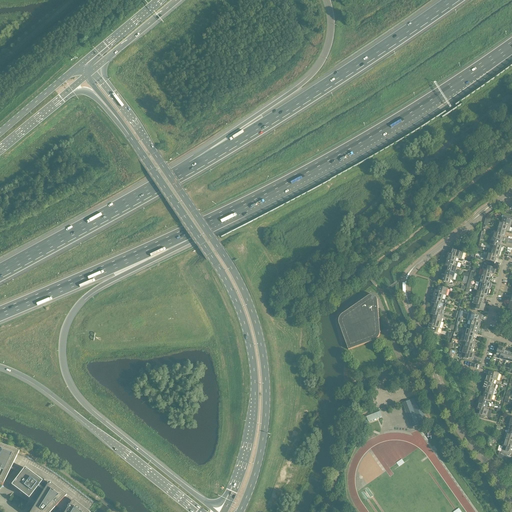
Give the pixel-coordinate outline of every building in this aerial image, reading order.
[(502,222),(502,223),(504,223),(505,224),(504,226),(508,227),(509,227),(510,228),(511,221),(511,219),(511,217),(506,216),(505,219),(503,218),(502,222)] [(497,224),(496,228),(497,228),(504,230),(506,231),(509,232),(510,229),(509,228),(509,227),(508,227),(504,226),(505,224),(504,223),(502,223),(502,222),(499,222),(499,224),(497,224)] [(496,232),(496,233),(499,234),(499,236),(502,237),(504,237),(505,238),(506,231),(504,230),(497,228),(496,232)] [(492,235),(492,237),(492,238),(501,241),(504,242),(505,239),(504,238),(504,237),(502,237),(499,236),(499,234),(496,233),(496,232),(494,232),(493,235),(492,235)] [(492,238),(490,245),(492,246),(493,245),(496,246),(496,244),(500,245),(501,241),(492,238)] [(492,246),(491,250),(500,252),(502,246),(500,245),(496,244),(496,246),(493,245),(492,246)] [(451,254),(452,254),(454,255),(453,257),(457,258),(459,259),(462,260),(463,255),(464,253),(461,252),(452,249),(451,254)] [(489,249),(488,253),(490,254),(493,255),(493,257),(496,258),(499,259),(500,252),(491,250),(489,249)] [(448,253),(446,260),(455,262),(457,258),(453,257),(454,255),(452,254),(451,254),(448,253)] [(488,253),(486,260),(495,262),(496,258),(493,257),(493,255),(490,254),(488,253)] [(446,260),(444,266),(447,267),(450,268),(451,266),(454,266),(457,267),(458,263),(455,262),(446,260)] [(484,263),(483,269),(483,270),(486,270),(485,270),(489,271),(488,273),(491,274),(491,275),(494,275),(496,268),(495,268),(492,267),(489,267),(490,265),(484,263)] [(447,267),(446,271),(455,274),(457,267),(454,266),(451,266),(450,268),(447,267)] [(483,270),(481,276),(490,279),(491,275),(491,274),(488,273),(489,271),(485,270),(486,270),(483,270)] [(445,275),(448,276),(447,278),(451,279),(453,280),(455,274),(446,271),(445,275)] [(442,274),(440,281),(449,284),(451,279),(447,278),(448,276),(445,275),(442,274)] [(481,276),(479,283),(482,283),(485,284),(486,282),(489,283),(490,279),(481,276)] [(479,283),(478,287),(481,287),(490,290),(492,283),(489,283),(486,282),(485,284),(482,283),(479,283)] [(438,291),(441,292),(440,294),(444,295),(443,295),(446,296),(448,289),(439,286),(438,291)] [(478,287),(477,291),(480,292),(483,293),(482,295),(486,296),(485,296),(488,297),(490,290),(481,287),(478,287)] [(435,290),(433,297),(442,299),(443,295),(444,295),(440,294),(441,292),(438,291),(435,290)] [(477,291),(475,297),(484,300),(485,296),(486,296),(482,295),(483,293),(480,292),(477,291)] [(339,324),(348,350),(374,341),(375,340),(376,340),(377,339),(378,338),(378,337),(379,337),(379,336),(380,335),(380,334),(380,333),(380,332),(380,331),(377,300),(377,299),(377,298),(376,298),(376,297),(375,297),(375,296),(374,296),(373,295),(372,295),(371,295),(370,295),(369,295),(369,296),(368,296),(343,314),(342,314),(341,315),(340,316),(340,317),(340,318),(339,318),(339,319),(339,320),(339,321),(339,322),(339,323),(339,324)] [(433,297),(431,303),(433,304),(434,304),(437,305),(438,303),(441,303),(444,304),(445,300),(442,299),(433,297)] [(475,297),(473,304),(476,305),(479,305),(480,303),(483,304),(484,300),(475,297)] [(433,304),(431,308),(433,308),(442,311),(444,311),(446,305),(444,304),(441,303),(438,303),(437,305),(434,304),(433,304)] [(475,309),(474,311),(477,312),(478,310),(484,312),(486,305),(483,304),(480,303),(479,305),(476,305),(475,309)] [(469,311),(467,320),(471,321),(475,322),(475,320),(479,321),(479,320),(481,321),(483,315),(477,314),(477,313),(474,313),(469,311)] [(433,315),(432,319),(441,322),(443,315),(441,315),(437,314),(437,316),(433,315)] [(431,323),(431,324),(434,325),(434,327),(437,328),(439,328),(439,329),(441,322),(432,319),(431,323)] [(471,321),(470,325),(479,328),(479,327),(480,327),(480,325),(480,324),(481,321),(479,320),(479,321),(475,320),(475,322),(471,321)] [(429,323),(427,330),(438,333),(439,328),(437,328),(434,327),(434,325),(431,324),(431,323),(429,323)] [(467,324),(466,328),(467,329),(469,329),(469,330),(472,330),(472,333),(475,334),(477,334),(478,332),(479,331),(479,329),(479,328),(470,325),(467,324)] [(467,329),(465,335),(474,338),(476,338),(477,334),(475,334),(472,333),(472,330),(469,330),(469,329),(467,329)] [(462,335),(460,341),(462,342),(463,342),(465,343),(465,342),(469,343),(469,341),(473,342),(474,338),(465,335),(462,335)] [(462,342),(461,346),(464,347),(473,349),(475,343),(473,342),(469,341),(469,343),(465,342),(465,343),(463,342),(462,342)] [(461,346),(459,352),(462,353),(465,354),(468,355),(469,352),(472,353),(473,349),(464,347),(461,346)] [(494,354),(493,357),(499,359),(500,356),(500,357),(501,353),(503,354),(504,351),(505,348),(498,346),(497,350),(496,354),(494,354)] [(500,356),(499,359),(506,361),(509,352),(504,351),(503,354),(501,353),(500,357),(500,356)] [(462,353),(461,358),(463,359),(464,358),(473,361),(475,354),(472,353),(469,352),(468,355),(465,354),(462,353)] [(489,376),(492,377),(491,379),(495,380),(497,381),(499,374),(490,371),(489,376)] [(486,375),(484,382),(493,384),(495,380),(491,379),(492,377),(489,376),(486,375)] [(484,382),(482,388),(485,389),(488,390),(489,387),(492,388),(495,389),(496,385),(493,384),(484,382)] [(485,389),(484,393),(493,395),(494,394),(494,393),(494,392),(495,389),(492,388),(489,387),(488,390),(485,389)] [(483,397),(486,398),(485,400),(489,401),(491,402),(493,395),(484,393),(483,397)] [(480,396),(478,403),(487,405),(489,401),(485,400),(486,398),(483,397),(480,396)] [(417,398),(403,403),(412,427),(427,422),(417,398)] [(478,403),(476,410),(479,410),(482,411),(483,409),(486,410),(486,409),(487,405),(478,403)] [(479,410),(477,417),(480,418),(481,415),(487,417),(490,418),(492,411),(489,410),(486,409),(486,410),(483,409),(482,411),(479,410)] [(380,411),(366,417),(368,422),(382,417),(380,411)] [(511,441),(505,440),(503,446),(504,446),(505,447),(509,448),(509,446),(511,446),(511,441)] [(0,489),(6,482),(26,456),(18,453),(19,452),(0,445),(0,489)] [(503,446),(501,452),(502,453),(502,454),(509,457),(510,453),(511,453),(511,446),(509,446),(509,448),(505,447),(504,446),(503,446)] [(30,508),(32,509),(30,511),(87,511),(95,503),(62,478),(56,474),(50,470),(44,466),(38,462),(28,457),(26,456),(6,482),(10,485),(23,467),(28,470),(44,482),(28,502),(32,505),(30,508)] [(11,486),(29,499),(42,482),(25,468),(11,486)]
